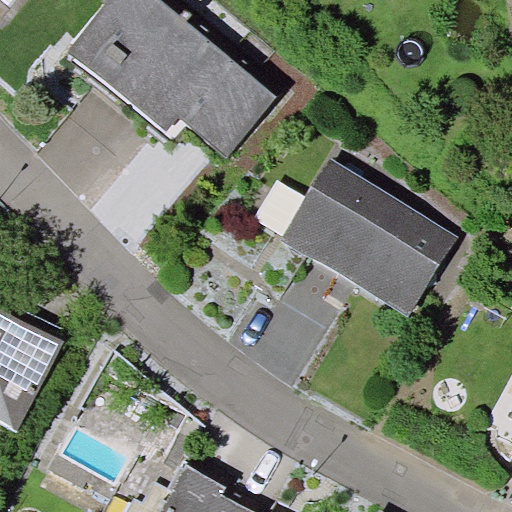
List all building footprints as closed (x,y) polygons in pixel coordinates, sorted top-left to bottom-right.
[(278,94),(161,0),(107,0),(66,51),(166,132),(177,118),(227,157),(278,94)] [(457,235),(332,158),(283,237),(408,315),(457,235)] [(17,304),(12,314),(61,339),(66,330),(17,304)] [(12,314),(0,307),(0,423),(17,432),(65,342),(61,339),(12,314)] [(227,487),(187,465),(161,511),(258,511),(224,493),(227,487)]
